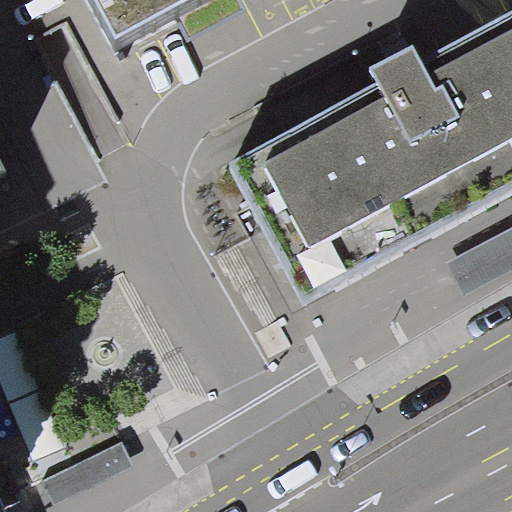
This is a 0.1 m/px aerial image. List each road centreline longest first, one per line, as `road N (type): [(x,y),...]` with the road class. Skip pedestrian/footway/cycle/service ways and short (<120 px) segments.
road 1 (secondary): [(355,511),(511,427)]
road 2 (residential): [(314,511),(253,405)]
